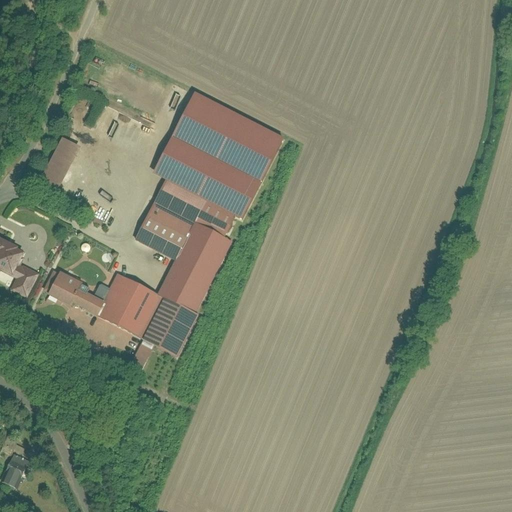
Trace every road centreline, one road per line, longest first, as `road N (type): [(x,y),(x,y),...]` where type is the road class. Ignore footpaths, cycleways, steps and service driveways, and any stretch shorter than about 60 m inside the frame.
road 1 (unknown): [(0,287),(94,338),(68,472)]
road 2 (track): [(96,0),(65,85),(0,201)]
road 3 (residential): [(85,511),(48,428),(25,392),(0,373)]
